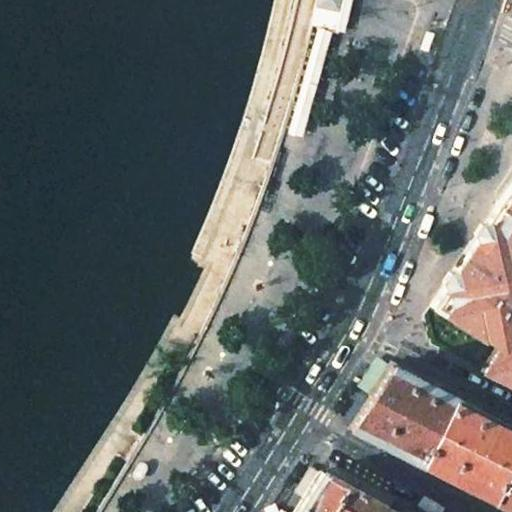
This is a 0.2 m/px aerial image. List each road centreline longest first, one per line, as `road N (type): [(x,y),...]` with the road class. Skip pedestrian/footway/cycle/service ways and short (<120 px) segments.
road 1 (primary): [(474,9),(410,190),(348,323)]
road 2 (residential): [(471,511),(294,420)]
road 3 (residential): [(348,323),(511,411)]
